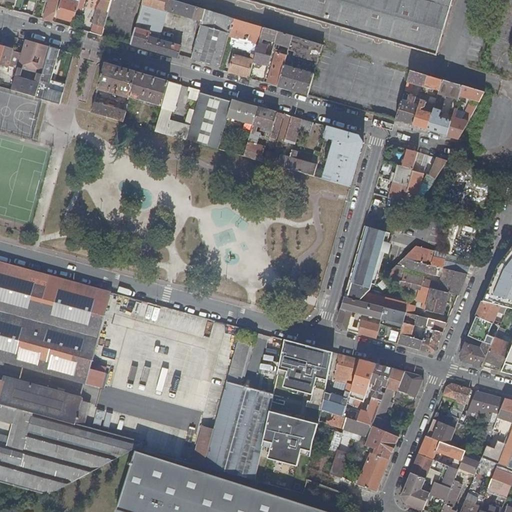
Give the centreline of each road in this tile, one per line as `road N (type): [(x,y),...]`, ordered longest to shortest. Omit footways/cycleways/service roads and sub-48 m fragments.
road 1 (residential): [(379,127),(0,20)]
road 2 (residential): [(321,337),(0,250)]
road 3 (residential): [(321,337),(379,127)]
road 4 (residential): [(440,369),(511,198)]
road 5 (residential): [(380,508),(440,369)]
road 6 (residential): [(440,369),(321,337)]
